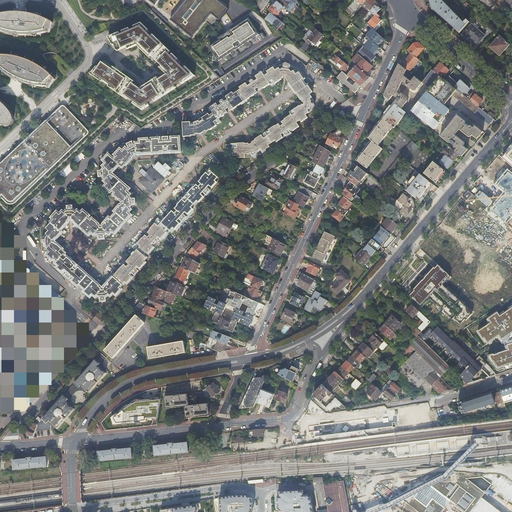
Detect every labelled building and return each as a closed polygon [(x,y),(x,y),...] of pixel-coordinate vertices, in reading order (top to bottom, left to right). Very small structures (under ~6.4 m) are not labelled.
[(217,0),(148,0),(154,4),(157,0),(185,0),(170,20),(192,37),(211,14),(219,20),(228,9),(217,0)] [(277,0),(276,1),(283,8),(284,8),(291,0),(277,0)] [(355,13),(362,5),(367,0),(355,0),(348,7),(355,13)] [(369,12),(376,5),(377,4),(372,0),(367,0),(362,5),(367,10),(368,10),(369,12)] [(429,0),(432,9),(459,33),(469,22),(466,20),(463,23),(457,16),(455,14),(441,0),(429,0)] [(283,8),(276,1),(275,3),(274,2),(271,5),(272,6),(279,12),(283,8)] [(373,17),(376,14),(380,9),(378,7),(376,5),(369,12),(369,13),(370,14),(371,13),(374,16),(373,17)] [(275,17),(279,12),(272,6),(268,11),(275,17)] [(355,13),(348,7),(345,10),(352,16),(355,13)] [(493,18),(500,11),(495,7),(489,13),(493,18)] [(3,12),(3,13),(0,13),(0,30),(2,31),(7,32),(13,34),(20,35),(25,35),(33,35),(40,34),(47,32),(50,33),(53,22),(49,20),(44,17),(40,16),(40,13),(33,14),(29,13),(24,12),(22,12),(22,11),(17,12),(15,12),(13,12),(10,12),(10,10),(3,12)] [(380,17),(376,14),(373,17),(367,24),(373,30),(378,24),(381,21),(379,19),(380,17)] [(107,65),(102,62),(98,67),(97,66),(90,74),(102,82),(103,80),(110,84),(108,86),(127,99),(128,97),(134,101),(133,103),(142,110),(149,105),(147,103),(153,100),(155,101),(176,88),(175,85),(181,82),(182,84),(195,76),(185,66),(184,68),(176,61),(178,59),(172,54),(171,55),(168,53),(170,51),(153,35),(151,36),(146,31),(148,30),(141,23),(134,26),(135,28),(130,30),(129,28),(122,31),(123,33),(120,34),(119,32),(108,37),(113,45),(114,45),(117,51),(127,47),(127,48),(127,49),(137,45),(139,47),(149,57),(150,57),(149,57),(151,55),(162,66),(160,67),(159,67),(167,74),(164,76),(158,80),(157,78),(157,77),(140,88),(138,87),(132,83),(133,81),(134,82),(134,81),(113,67),(112,69),(107,65)] [(95,27),(98,34),(108,30),(105,23),(95,27)] [(261,25),(268,35),(271,33),(265,23),(261,25)] [(478,44),(485,36),(472,24),(462,35),(467,39),(469,36),(478,44)] [(250,25),(233,35),(235,37),(230,40),(229,38),(211,49),(220,61),(237,50),(235,47),(239,45),(241,47),(257,37),(250,25)] [(325,37),(316,30),(313,33),(309,38),(306,42),(309,45),(311,43),(314,45),(318,41),(321,42),(325,37)] [(380,48),(386,41),(375,32),(373,30),(367,38),(380,48)] [(366,49),(376,57),(377,58),(380,48),(367,38),(361,45),(366,49)] [(502,39),(501,40),(498,38),(489,47),(499,56),(509,45),(502,39)] [(414,43),(407,51),(411,54),(416,58),(419,54),(424,48),(418,43),(414,43)] [(376,57),(366,49),(360,57),(363,59),(369,64),(376,57)] [(0,54),(0,68),(2,70),(7,74),(9,76),(12,77),(18,80),(23,82),(31,84),(37,86),(44,86),(47,86),(47,87),(49,88),(55,79),(56,79),(52,76),(47,71),(45,69),(45,67),(40,66),(36,64),(31,61),(28,60),(29,59),(25,58),(19,57),(17,57),(18,55),(11,55),(5,55),(0,55),(0,54)] [(416,58),(411,54),(401,66),(406,71),(409,72),(419,60),(416,58)] [(342,72),(343,73),(345,70),(347,72),(350,69),(335,56),(330,62),(342,72)] [(372,67),(369,64),(363,59),(361,61),(359,59),(355,63),(357,65),(368,76),(370,77),(372,72),(371,70),(370,69),(372,67)] [(440,63),(433,71),(441,77),(444,73),(445,74),(449,70),(440,63)] [(401,66),(399,64),(384,96),(390,100),(393,96),(394,97),(397,99),(394,103),(401,109),(408,102),(407,99),(401,95),(398,93),(398,92),(398,91),(399,90),(400,87),(402,83),(402,82),(403,82),(406,85),(406,86),(407,86),(408,86),(407,87),(413,91),(416,91),(422,83),(415,77),(411,82),(404,76),(404,75),(406,71),(401,66)] [(360,87),(370,77),(368,76),(357,65),(347,76),(349,78),(355,83),(360,87)] [(291,88),(301,81),(303,79),(299,73),(296,75),(291,68),(289,71),(288,71),(288,68),(288,67),(287,66),(286,66),(285,66),(284,67),(284,70),(282,70),(282,67),(275,71),(273,68),(266,73),(268,74),(264,77),(269,83),(272,81),(274,83),(275,84),(281,80),(283,78),(284,76),(286,77),(286,78),(287,81),(287,82),(291,88)] [(433,71),(432,70),(422,82),(429,88),(411,111),(434,129),(435,129),(439,123),(440,124),(445,118),(444,117),(449,111),(443,106),(452,95),(489,124),(494,119),(478,107),(477,106),(467,98),(462,94),(454,88),(445,81),(441,77),(433,71)] [(355,94),(360,87),(355,83),(354,85),(351,82),(350,83),(346,81),(349,78),(347,76),(343,73),(342,72),(337,79),(343,84),(350,90),(355,94)] [(269,83),(264,77),(262,73),(253,79),(255,82),(254,83),(253,81),(252,81),(251,81),(250,81),(250,82),(250,83),(251,84),(250,85),(248,83),(239,89),(240,91),(237,93),(241,99),(245,97),(247,100),(257,93),(255,90),(258,88),(259,91),(263,89),(270,85),(269,83)] [(460,80),(454,88),(462,94),(464,91),(466,93),(470,89),(460,80)] [(303,84),(301,81),(291,88),(293,91),(296,95),(306,88),(303,84)] [(308,87),(306,88),(296,95),(300,101),(301,101),(303,103),(304,104),(304,106),(302,106),(300,107),(299,107),(293,111),(294,112),(295,115),(291,117),(296,124),(299,121),(301,123),(307,119),(305,116),(312,111),(310,110),(310,108),(313,109),(313,108),(314,108),(314,107),(314,106),(314,105),(313,105),(311,104),(311,103),(314,102),(309,95),(312,93),(308,87)] [(482,100),(473,92),(467,98),(477,106),(478,105),(482,100)] [(237,101),(241,99),(237,93),(233,95),(232,93),(223,99),(225,102),(224,103),(223,101),(222,101),(221,101),(220,101),(220,102),(220,103),(221,105),(220,105),(218,103),(209,109),(213,114),(217,120),(224,116),(223,115),(227,113),(225,111),(228,109),(230,112),(240,105),(237,101)] [(0,124),(3,126),(6,126),(9,125),(12,124),(13,123),(13,121),(14,119),(13,116),(11,112),(8,108),(4,104),(1,101),(0,100),(0,124)] [(406,113),(401,109),(394,103),(383,118),(395,127),(395,128),(406,113)] [(86,135),(62,107),(29,139),(0,166),(0,194),(11,207),(86,135)] [(208,115),(198,122),(200,125),(199,125),(198,124),(197,124),(196,124),(195,124),(195,125),(195,126),(194,127),(194,123),(182,123),(183,138),(190,137),(195,137),(194,135),(200,135),(205,131),(206,133),(209,130),(210,131),(216,126),(214,123),(217,120),(213,114),(209,117),(208,115)] [(459,154),(462,156),(468,150),(463,146),(464,145),(464,143),(455,135),(459,130),(469,137),(471,137),(472,135),(477,139),(483,132),(475,125),(473,127),(471,126),(469,126),(469,125),(467,123),(466,123),(466,122),(457,115),(440,136),(449,143),(451,143),(451,144),(453,145),(454,145),(454,147),(456,149),(455,151),(459,154)] [(276,143),(285,137),(283,134),(284,134),(285,135),(286,136),(287,136),(287,135),(288,135),(288,134),(288,133),(287,132),(288,131),(290,134),(299,128),(296,124),(291,117),(291,116),(284,120),(285,121),(281,123),(283,126),(280,128),(278,125),(274,128),(274,127),(268,131),(269,133),(270,135),(267,137),(271,144),(274,141),(276,143)] [(395,127),(383,118),(370,134),(367,138),(371,141),(360,155),(356,160),(367,169),(371,163),(382,149),(378,146),(381,143),(393,128),(394,128),(395,127)] [(343,131),(339,130),(333,135),(340,138),(343,131)] [(333,135),(331,134),(326,144),(337,149),(341,139),(340,138),(333,135)] [(236,159),(248,159),(248,155),(251,154),(251,155),(252,155),(253,155),(254,155),(254,154),(254,153),(257,152),(259,154),(269,148),(268,146),(271,144),(267,137),(263,140),(262,137),(261,136),(254,141),(255,141),(251,143),(252,145),(248,146),(248,145),(243,145),(243,144),(236,144),(236,146),(236,148),(232,149),(232,157),(236,157),(236,159)] [(153,149),(153,152),(153,154),(161,153),(160,152),(165,152),(165,149),(168,149),(168,152),(173,152),(180,152),(180,138),(172,138),(169,138),(169,142),(168,142),(168,140),(167,140),(168,140),(167,140),(167,139),(166,139),(165,139),(164,139),(164,140),(164,142),(163,142),(163,139),(160,139),(152,139),(152,142),(153,149)] [(134,148),(133,146),(133,145),(132,145),(131,145),(131,144),(131,145),(130,145),(129,145),(129,146),(129,147),(130,149),(129,150),(129,148),(126,149),(123,152),(121,149),(115,155),(117,157),(114,160),(119,165),(120,165),(123,162),(125,164),(126,165),(131,159),(133,156),(132,155),(137,153),(137,154),(141,154),(149,154),(149,153),(149,150),(153,149),(152,142),(148,142),(148,140),(140,140),(140,144),(136,144),(134,145),(135,147),(134,148)] [(423,150),(416,145),(412,141),(399,157),(385,174),(378,182),(383,186),(389,178),(391,178),(401,165),(404,162),(410,166),(423,150)] [(511,144),(509,148),(510,149),(502,158),(511,166),(511,144)] [(320,146),(312,163),(317,166),(323,169),(331,153),(320,146)] [(459,154),(455,151),(451,148),(448,146),(442,152),(445,154),(445,155),(454,161),(459,154)] [(447,169),(454,161),(445,155),(445,154),(439,162),(447,169)] [(111,192),(112,191),(120,182),(114,177),(112,175),(110,175),(110,173),(112,173),(114,170),(114,171),(119,165),(114,160),(109,155),(103,161),(106,164),(103,167),(101,170),(104,171),(104,172),(101,172),(100,172),(100,173),(99,174),(99,175),(100,175),(100,176),(101,176),(104,176),(104,178),(101,179),(104,182),(107,185),(105,187),(111,192)] [(445,171),(433,162),(424,173),(436,183),(445,171)] [(283,171),(281,175),(290,181),(297,169),(297,168),(290,164),(289,165),(285,172),(283,171)] [(323,169),(317,166),(313,173),(310,172),(308,175),(317,179),(319,176),(321,173),(323,169)] [(361,183),(368,175),(358,167),(353,172),(351,170),(349,173),(350,173),(349,174),(350,175),(360,182),(361,183)] [(151,168),(146,173),(148,175),(152,171),(153,172),(153,171),(161,178),(161,179),(162,180),(158,184),(156,182),(153,185),(155,187),(152,191),(151,190),(150,190),(143,183),(142,182),(145,178),(143,176),(138,182),(152,194),(165,180),(151,168)] [(148,175),(146,173),(142,169),(139,173),(143,176),(145,178),(142,182),(143,183),(150,190),(151,190),(152,191),(155,187),(153,185),(156,182),(158,184),(162,180),(161,179),(161,178),(153,171),(153,172),(152,171),(148,175)] [(503,192),(489,208),(507,223),(511,217),(511,172),(509,169),(506,172),(495,185),(503,192)] [(199,203),(206,195),(203,193),(204,192),(206,193),(207,193),(208,193),(209,192),(209,191),(208,190),(207,189),(208,188),(210,190),(217,182),(216,181),(218,178),(213,173),(210,176),(207,174),(207,173),(201,179),(202,179),(199,182),(202,184),(199,187),(197,185),(194,188),(193,188),(188,193),(189,194),(191,196),(189,199),(194,204),(197,201),(199,203)] [(121,174),(119,177),(135,191),(137,188),(121,174)] [(414,176),(408,183),(410,185),(406,190),(409,193),(413,196),(420,201),(433,185),(420,174),(416,178),(414,176)] [(317,179),(308,175),(304,183),(314,189),(319,180),(317,179)] [(357,186),(360,182),(350,175),(347,179),(350,181),(357,186)] [(281,182),(273,178),(271,181),(268,179),(265,184),(277,190),(281,182)] [(357,194),(361,189),(357,186),(350,181),(347,186),(348,187),(344,191),(344,192),(343,194),(352,201),(354,198),(352,197),(355,193),(357,194)] [(115,212),(117,213),(126,221),(131,216),(128,213),(131,210),(134,207),(131,206),(131,205),(133,204),(134,204),(135,203),(135,202),(135,201),(134,201),(133,201),(130,201),(130,199),(133,198),(130,195),(127,192),(129,190),(120,182),(112,191),(115,194),(114,195),(120,200),(123,202),(124,202),(124,204),(123,204),(120,207),(120,206),(115,212)] [(260,184),(253,197),(262,201),(269,189),(260,184)] [(297,191),(299,192),(309,198),(310,198),(313,192),(300,185),(297,191)] [(299,192),(293,202),(296,203),(299,205),(303,208),(309,198),(299,192)] [(413,196),(409,193),(406,196),(403,193),(398,200),(397,200),(396,202),(396,203),(395,205),(395,206),(396,208),(396,210),(397,211),(398,212),(399,213),(406,218),(412,211),(412,212),(415,207),(408,202),(413,196)] [(237,201),(234,206),(246,212),(247,213),(250,208),(251,209),(254,204),(242,197),(240,200),(238,199),(237,201)] [(352,204),(344,197),(341,201),(342,202),(340,205),(347,210),(352,204)] [(172,211),(161,224),(167,229),(170,232),(173,228),(175,230),(182,222),(179,220),(180,219),(181,220),(182,220),(183,220),(184,220),(184,219),(184,218),(184,217),(183,216),(184,215),(186,217),(193,209),(191,208),(194,204),(189,199),(186,203),(183,201),(182,200),(177,206),(178,206),(175,209),(177,211),(175,214),(172,211)] [(289,200),(282,212),(284,213),(289,216),(290,216),(295,219),(298,212),(296,211),(298,208),(299,205),(296,203),(293,202),(289,200)] [(54,220),(51,224),(57,229),(60,226),(62,227),(63,228),(68,223),(67,222),(69,220),(69,218),(72,218),(72,220),(74,222),(74,223),(79,228),(88,218),(89,217),(83,212),(81,215),(75,209),(74,212),(72,212),(72,209),(72,208),(71,208),(70,208),(69,208),(68,209),(68,212),(67,212),(65,209),(60,215),(57,213),(52,219),(54,220)] [(345,216),(337,210),(332,216),(340,222),(345,216)] [(115,215),(111,220),(120,228),(124,223),(126,221),(117,213),(115,215)] [(120,228),(111,220),(109,218),(104,224),(104,225),(102,227),(102,229),(100,229),(100,227),(98,225),(98,224),(92,220),(91,221),(88,218),(79,228),(88,236),(91,233),(97,238),(98,235),(100,235),(100,238),(100,239),(101,239),(102,239),(103,239),(103,238),(104,238),(104,235),(105,235),(106,238),(112,232),(115,234),(120,228)] [(216,229),(218,230),(216,234),(226,238),(234,223),(223,218),(219,226),(218,225),(216,229)] [(391,234),(398,225),(388,218),(381,226),(391,234)] [(156,239),(159,241),(166,233),(164,232),(167,229),(161,224),(158,221),(147,233),(150,235),(148,238),(145,235),(134,247),(137,250),(143,255),(146,253),(148,254),(155,246),(152,244),(153,243),(155,244),(156,244),(157,244),(157,243),(157,242),(157,241),(155,240),(156,239)] [(43,244),(43,245),(46,244),(46,246),(43,247),(50,253),(47,255),(53,260),(55,259),(58,262),(61,258),(63,256),(60,253),(62,251),(63,250),(57,245),(56,245),(54,243),(53,243),(52,241),(54,241),(56,238),(57,239),(62,233),(59,231),(57,229),(51,224),(46,229),(48,232),(43,238),(46,239),(46,241),(43,241),(42,241),(42,242),(42,243),(42,244),(43,244)] [(380,230),(373,238),(383,246),(386,241),(385,240),(388,237),(380,230)] [(435,236),(442,241),(446,235),(439,230),(435,236)] [(344,236),(338,231),(336,237),(324,232),(313,257),(330,265),(344,236)] [(274,239),(268,236),(265,241),(271,244),(274,239)] [(383,246),(373,238),(373,239),(382,246),(383,246)] [(0,261),(8,249),(0,239),(0,261)] [(286,245),(274,239),(271,244),(268,250),(280,256),(286,245)] [(371,239),(365,246),(366,246),(363,250),(371,256),(374,252),(376,249),(378,250),(381,247),(371,239)] [(219,241),(213,253),(216,254),(226,259),(232,247),(219,241)] [(198,242),(189,253),(195,259),(206,246),(205,245),(198,242)] [(124,265),(113,277),(122,285),(125,282),(127,284),(134,276),(131,274),(132,272),(134,274),(136,274),(136,273),(136,272),(136,271),(135,270),(136,269),(138,271),(145,263),(144,262),(146,259),(143,255),(137,250),(127,263),(129,265),(127,268),(124,265)] [(363,250),(354,259),(362,266),(371,256),(363,250)] [(265,264),(266,265),(264,269),(273,274),(280,260),(269,255),(265,264)] [(200,263),(186,257),(184,261),(185,261),(182,268),(195,274),(200,263)] [(78,287),(79,285),(87,276),(78,268),(76,271),(73,269),(75,266),(72,263),(73,263),(67,258),(66,259),(64,261),(61,258),(58,262),(56,264),(59,266),(57,268),(65,275),(67,273),(69,274),(67,276),(67,277),(68,278),(69,278),(71,276),(72,277),(70,280),(78,287)] [(320,267),(310,262),(308,266),(309,266),(306,271),(316,276),(320,267)] [(203,265),(200,263),(195,274),(198,276),(203,265)] [(466,320),(472,314),(473,312),(468,308),(446,288),(444,289),(441,286),(443,284),(445,282),(447,283),(452,278),(451,276),(440,266),(437,264),(434,267),(432,270),(430,269),(424,276),(425,277),(424,279),(420,283),(418,282),(415,286),(416,287),(409,295),(420,305),(422,307),(429,299),(432,302),(433,301),(452,319),(459,325),(460,324),(465,319),(466,320)] [(30,350),(37,355),(48,363),(48,364),(53,358),(52,357),(53,356),(55,358),(55,357),(59,351),(54,347),(56,345),(57,345),(70,328),(73,323),(73,324),(74,324),(74,323),(68,318),(68,319),(54,307),(58,301),(57,301),(43,290),(44,289),(27,273),(25,275),(13,265),(7,272),(5,271),(1,277),(9,282),(0,294),(0,389),(21,405),(20,405),(21,406),(25,400),(26,401),(27,401),(26,400),(31,393),(32,394),(37,389),(25,379),(21,385),(0,368),(0,346),(10,334),(30,350)] [(176,277),(174,282),(185,286),(187,282),(185,281),(189,272),(182,268),(180,267),(176,277)] [(350,280),(341,271),(336,276),(340,280),(331,288),(337,294),(350,280)] [(247,279),(244,284),(248,286),(252,287),(252,286),(259,290),(260,286),(261,286),(262,286),(263,286),(263,285),(264,285),(264,284),(264,283),(264,282),(263,282),(263,281),(262,281),(260,280),(249,274),(247,279)] [(308,291),(314,280),(303,274),(298,284),(302,286),(304,287),(304,289),(308,291)] [(82,288),(86,291),(94,282),(90,279),(87,276),(79,285),(82,288)] [(122,285),(113,277),(105,286),(106,287),(104,289),(104,291),(102,291),(102,289),(99,287),(94,282),(86,291),(84,292),(90,297),(92,295),(99,300),(100,297),(101,297),(101,300),(102,300),(102,301),(103,301),(104,301),(105,301),(105,300),(105,297),(107,297),(108,300),(114,294),(116,296),(121,290),(119,289),(122,285)] [(167,292),(175,295),(182,298),(187,287),(185,286),(174,282),(172,280),(167,292)] [(205,295),(209,297),(216,300),(220,302),(227,305),(237,309),(240,311),(244,303),(243,302),(245,297),(226,288),(219,285),(209,281),(204,292),(203,294),(205,295)] [(252,287),(248,286),(246,290),(248,291),(245,297),(250,299),(256,302),(258,298),(258,296),(260,297),(262,292),(252,287)] [(156,289),(152,298),(158,301),(167,304),(169,305),(171,302),(173,301),(175,295),(167,292),(155,287),(154,288),(156,289)] [(312,298),(314,300),(318,302),(320,297),(322,294),(316,291),(312,298)] [(305,298),(296,293),(291,303),(298,307),(300,301),(303,302),(305,298)] [(209,297),(203,308),(211,311),(212,307),(216,309),(215,312),(222,315),(227,305),(220,302),(218,305),(214,303),(216,300),(209,297)] [(322,310),(327,300),(320,297),(318,302),(314,300),(311,304),(322,310)] [(155,309),(156,309),(164,312),(167,304),(158,301),(158,302),(151,299),(149,303),(150,303),(149,305),(155,308),(155,309)] [(227,305),(222,315),(231,319),(237,309),(227,305)] [(413,318),(419,311),(412,305),(406,312),(413,318)] [(144,309),(142,314),(153,318),(156,309),(155,309),(147,306),(145,309),(144,309)] [(511,307),(500,315),(497,312),(488,318),(490,322),(477,331),(483,338),(484,338),(488,343),(497,336),(502,343),(503,342),(506,346),(507,351),(497,354),(492,356),(492,355),(488,356),(489,359),(498,370),(505,368),(505,369),(511,367),(511,307)] [(231,319),(232,320),(238,322),(240,319),(244,321),(242,324),(249,327),(254,317),(247,314),(246,317),(242,316),(244,312),(240,311),(237,309),(231,319)] [(295,313),(286,309),(281,318),(291,323),(295,313)] [(368,311),(365,314),(371,320),(374,316),(368,311)] [(100,321),(105,317),(100,313),(96,317),(100,321)] [(231,319),(222,315),(217,325),(221,326),(220,327),(227,330),(232,320),(231,319)] [(145,324),(136,316),(105,351),(113,359),(145,324)] [(392,332),(393,333),(401,324),(395,318),(393,320),(390,318),(384,325),(392,332)] [(85,334),(74,324),(73,324),(73,323),(70,328),(82,337),(85,334)] [(392,332),(384,325),(379,331),(387,337),(392,332)] [(405,343),(408,345),(409,345),(418,336),(421,332),(417,329),(415,327),(410,333),(412,335),(405,343)] [(438,327),(424,342),(447,364),(463,379),(468,384),(479,381),(475,376),(480,371),(487,378),(490,377),(482,369),(454,340),(453,341),(449,337),(438,327)] [(194,333),(185,329),(186,337),(192,338),(194,333)] [(421,332),(418,336),(421,339),(426,333),(423,330),(421,332)] [(367,346),(372,351),(373,352),(377,348),(378,347),(382,351),(387,345),(375,334),(369,341),(370,342),(367,346)] [(357,350),(357,351),(365,357),(366,358),(372,351),(367,346),(356,336),(353,339),(360,346),(357,350)] [(400,367),(396,371),(417,390),(427,380),(432,385),(431,386),(439,393),(442,393),(451,389),(440,378),(439,378),(434,373),(435,372),(437,374),(447,364),(424,342),(421,339),(418,336),(409,345),(416,352),(411,357),(400,367)] [(219,341),(209,338),(207,345),(203,344),(202,346),(214,350),(217,343),(218,343),(219,341)] [(239,348),(231,346),(230,347),(227,348),(226,345),(226,344),(223,343),(219,341),(218,343),(217,343),(214,350),(219,352),(228,350),(230,350),(239,348)] [(183,342),(148,348),(149,359),(185,353),(183,342)] [(408,345),(404,350),(411,357),(416,352),(409,345),(408,345)] [(353,356),(360,363),(365,357),(357,351),(353,356)] [(101,354),(69,390),(74,395),(76,392),(79,392),(82,392),(85,394),(87,391),(89,393),(106,374),(104,372),(107,370),(105,367),(104,367),(104,366),(103,364),(103,363),(104,362),(104,361),(106,359),(101,354)] [(354,367),(356,368),(360,363),(353,356),(348,361),(354,367)] [(347,361),(342,367),(349,373),(354,367),(348,361),(347,361)] [(290,368),(287,366),(287,368),(286,367),(279,370),(277,374),(282,376),(286,378),(290,368)] [(298,369),(292,366),(290,368),(286,378),(293,382),(298,370),(298,369)] [(337,373),(338,374),(343,379),(344,379),(349,373),(342,367),(337,373)] [(322,385),(331,393),(344,380),(343,379),(338,374),(335,372),(322,385)] [(369,379),(368,380),(371,383),(376,376),(373,374),(369,379)] [(37,389),(39,387),(27,377),(25,379),(37,389)] [(261,389),(265,379),(259,377),(256,378),(244,403),(247,408),(254,407),(256,402),(261,389)] [(244,403),(256,378),(253,379),(240,408),(247,408),(244,403)] [(356,379),(351,386),(356,390),(361,384),(356,379)] [(213,383),(203,391),(204,397),(210,399),(212,397),(213,397),(220,392),(213,383)] [(393,384),(389,388),(397,394),(401,390),(393,384)] [(328,395),(332,398),(334,396),(331,393),(322,385),(313,393),(313,395),(316,398),(320,402),(326,396),(327,395),(326,395),(327,394),(328,395)] [(382,392),(373,385),(366,393),(369,395),(368,397),(370,399),(372,397),(375,400),(378,397),(382,392)] [(385,394),(392,401),(394,399),(393,398),(394,397),(397,400),(402,399),(397,394),(389,388),(386,385),(384,387),(386,389),(387,389),(388,390),(386,392),(386,391),(384,393),(385,394)] [(511,387),(500,391),(503,401),(504,403),(511,400),(511,387)] [(274,394),(261,389),(256,402),(269,408),(274,394)] [(37,426),(36,431),(37,431),(38,431),(51,430),(52,429),(53,430),(55,427),(57,429),(74,410),(72,408),(75,405),(72,403),(72,400),(72,397),(74,395),(69,390),(41,421),(40,423),(37,426)] [(276,400),(280,402),(285,403),(288,395),(279,391),(276,400)] [(500,391),(492,394),(495,403),(495,404),(503,401),(500,391)] [(491,392),(457,403),(461,415),(495,403),(492,394),(491,392)] [(188,406),(187,395),(165,397),(166,409),(185,407),(186,418),(208,416),(207,404),(188,406)] [(329,404),(326,407),(330,411),(334,407),(336,407),(337,407),(340,407),(342,409),(346,409),(336,398),(334,400),(333,399),(331,402),(330,404),(329,404)] [(161,400),(136,401),(118,412),(110,418),(113,425),(147,422),(146,419),(157,417),(159,408),(161,400)] [(31,439),(33,439),(36,431),(37,426),(34,424),(31,429),(30,431),(29,431),(29,432),(28,432),(28,433),(27,433),(26,434),(27,437),(28,437),(29,439),(31,439)] [(273,449),(274,449),(280,432),(277,429),(276,429),(275,430),(271,438),(270,437),(274,429),(265,429),(264,437),(263,437),(262,442),(262,443),(266,445),(265,448),(273,449)] [(395,456),(511,442),(511,432),(394,446),(395,456)] [(154,446),(155,456),(188,452),(187,443),(173,444),(172,444),(169,444),(168,444),(168,445),(154,446)] [(98,452),(99,462),(132,458),(131,449),(117,450),(116,449),(114,449),(112,450),(112,451),(98,452)] [(32,458),(31,458),(31,457),(28,458),(27,458),(27,459),(13,460),(14,470),(47,467),(46,457),(32,458)] [(441,511),(449,501),(464,511),(501,511),(481,497),(491,484),(482,477),(466,478),(464,477),(459,478),(446,496),(426,482),(408,504),(418,511),(441,511)] [(325,484),(323,485),(326,501),(326,502),(327,508),(327,511),(348,511),(348,509),(346,500),(345,496),(344,489),(343,482),(326,484),(325,484)] [(298,491),(278,492),(279,497),(277,497),(277,508),(280,511),(286,511),(294,511),(293,511),(312,511),(313,511),(310,498),(305,495),(303,495),(303,491),(302,491),(298,491)] [(235,496),(214,499),(215,511),(251,511),(252,511),(252,500),(248,496),(235,496)]
